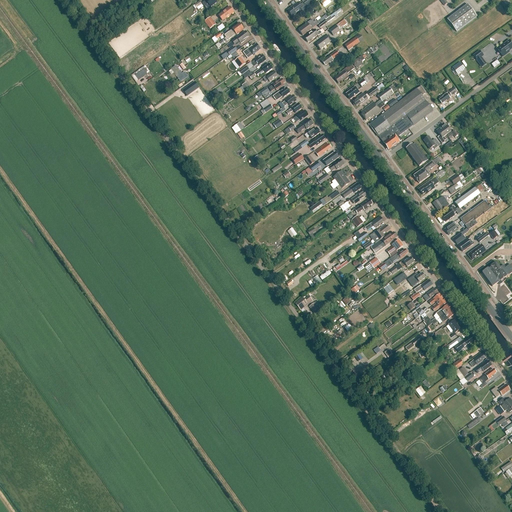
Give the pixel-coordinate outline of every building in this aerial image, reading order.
[(306,10),(316,2),(315,0),(306,0),(305,1),(302,3),(300,4),(303,7),(303,6),(306,10)] [(199,2),(194,5),(198,10),(203,7),(199,2)] [(303,7),(300,4),(299,5),(298,3),(293,6),(293,7),(287,11),(292,17),(301,10),(302,12),(306,10),(303,6),(303,7)] [(477,17),(468,5),(447,20),(457,32),(477,17)] [(222,21),(224,19),(225,20),(234,13),(230,8),(222,13),(222,14),(219,16),(222,21)] [(359,17),(363,15),(358,8),(354,10),(359,17)] [(327,23),(338,16),(337,14),(341,11),(340,10),(318,26),(320,29),(327,23)] [(216,25),(210,18),(204,22),(210,30),(216,25)] [(344,20),(329,31),(333,36),(340,31),(339,30),(347,24),(344,20)] [(311,22),(310,21),(298,30),(303,36),(319,24),(316,21),(314,23),(312,21),(311,22)] [(226,38),(241,27),(239,24),(231,29),(232,30),(224,35),(226,38)] [(243,30),(241,27),(226,38),(224,39),(226,42),(226,41),(236,35),(243,30)] [(307,43),(317,36),(318,36),(322,34),(320,31),(317,33),(315,30),(304,38),(307,43)] [(244,41),(249,37),(245,32),(232,42),(234,45),(235,44),(239,42),(240,44),(241,44),(244,42),(244,41)] [(217,39),(221,36),(219,34),(215,37),(212,40),(214,43),(218,40),(217,39)] [(320,50),(330,42),(332,41),(328,35),(326,37),(316,44),(320,50)] [(360,35),(344,46),(348,51),(350,54),(354,50),(352,48),(364,40),(360,35)] [(503,44),(496,49),(503,57),(509,52),(511,49),(511,44),(509,41),(504,45),(503,44)] [(243,53),(248,59),(255,54),(256,53),(260,50),(261,50),(256,44),(252,47),(252,46),(243,53)] [(234,47),(227,52),(227,53),(224,56),(225,58),(229,56),(237,51),(234,47)] [(333,60),(339,55),(337,51),(322,62),(325,66),(330,63),(333,61),(333,60)] [(483,56),(480,51),(473,56),(477,61),(483,56)] [(357,69),(363,64),(362,62),(365,60),(364,59),(366,57),(365,55),(363,57),(362,56),(352,63),(355,66),(357,69)] [(259,66),(266,61),(262,56),(251,64),(251,63),(246,66),(246,67),(249,70),(253,67),(253,68),(258,65),(259,66)] [(234,62),(240,69),(246,64),(240,57),(234,62)] [(457,75),(464,69),(459,62),(452,67),(457,75)] [(262,69),(256,74),(258,77),(265,72),(266,74),(272,69),(269,64),(262,69)] [(343,81),(344,82),(349,78),(347,75),(354,69),(351,65),(338,74),(339,75),(334,79),(338,84),(343,81)] [(493,74),(499,69),(496,65),(490,70),(493,74)] [(246,67),(239,72),(240,73),(242,75),(249,70),(246,67)] [(138,80),(147,74),(144,70),(135,76),(138,80)] [(268,81),(269,83),(277,77),(274,72),(266,78),(265,77),(263,79),(266,82),(268,81)] [(459,86),(463,83),(457,75),(453,78),(459,86)] [(276,81),(272,84),(273,85),(269,88),(271,92),(275,89),(276,91),(284,86),(283,84),(284,83),(282,80),(277,83),(276,81)] [(362,88),(367,84),(363,80),(359,83),(362,88)] [(250,88),(246,83),(242,86),(242,87),(239,89),(242,94),(250,88)] [(191,85),(183,90),(186,95),(194,90),(191,85)] [(356,87),(346,94),(350,100),(360,93),(356,87)] [(421,87),(417,90),(417,89),(370,125),(379,137),(381,135),(385,142),(383,143),(389,150),(400,142),(402,140),(400,137),(399,137),(433,111),(422,96),(426,93),(421,87)] [(503,91),(507,96),(511,92),(510,90),(508,87),(503,91)] [(269,92),(266,88),(260,92),(263,96),(269,92)] [(286,88),(280,93),(280,92),(273,97),(276,101),(282,96),(284,98),(290,93),(286,88)] [(365,96),(363,94),(356,99),(357,99),(353,103),(353,104),(354,106),(355,106),(356,107),(359,105),(360,106),(379,92),(376,88),(365,96)] [(361,115),(364,118),(368,114),(371,111),(373,113),(375,111),(373,109),(376,108),(376,109),(377,108),(377,107),(382,102),(393,94),(389,88),(378,97),(381,101),(375,105),(373,102),(361,112),(363,114),(361,115)] [(448,93),(446,94),(443,97),(439,100),(442,104),(446,101),(447,102),(450,99),(449,98),(451,96),(451,97),(457,92),(454,88),(448,92),(448,93)] [(292,96),(282,104),(285,107),(288,104),(290,106),(296,101),(292,96)] [(395,99),(388,104),(390,108),(397,103),(395,99)] [(266,114),(273,108),(270,104),(263,110),(261,112),(263,115),(266,113),(266,114)] [(288,115),(294,111),(296,114),(301,109),(298,104),(292,109),(286,113),(288,115)] [(379,110),(377,108),(376,109),(376,108),(373,109),(375,111),(373,113),(371,111),(368,114),(364,118),(366,121),(371,117),(371,118),(375,115),(375,116),(381,112),(379,110)] [(300,120),(301,121),(308,116),(304,111),(297,116),(293,119),(296,123),(300,120)] [(280,120),(273,125),(276,129),(283,124),(280,120)] [(303,124),(298,128),(298,127),(295,129),(298,134),(301,132),(301,131),(305,128),(307,130),(313,125),(312,124),(313,123),(312,122),(311,122),(309,120),(303,124)] [(238,133),(244,129),(239,123),(234,127),(238,133)] [(291,132),(296,128),(293,125),(288,128),(288,129),(285,131),(287,134),(291,132)] [(445,125),(441,128),(447,135),(449,138),(453,135),(452,133),(451,132),(445,125)] [(316,128),(309,134),(308,133),(305,136),(307,139),(309,137),(311,139),(320,133),(316,128)] [(447,135),(441,128),(436,131),(440,136),(437,138),(442,144),(445,142),(444,141),(446,140),(444,137),(447,135)] [(319,138),(318,137),(309,145),(311,148),(316,145),(317,146),(320,144),(319,143),(325,139),(322,136),(319,138)] [(429,137),(423,141),(430,150),(433,147),(434,150),(440,146),(435,140),(433,142),(432,141),(429,137)] [(327,143),(315,152),(319,157),(331,148),(328,144),(328,145),(327,143)] [(412,144),(406,149),(419,167),(428,161),(415,143),(412,145),(412,144)] [(327,167),(339,158),(335,152),(323,161),(327,167)] [(300,154),(292,160),(295,165),(304,159),(300,154)] [(254,158),(258,164),(262,161),(258,156),(254,158)] [(310,156),(305,159),(310,166),(315,163),(310,156)] [(340,160),(333,165),(329,168),(332,172),(336,169),(337,170),(344,165),(340,160)] [(435,166),(432,161),(423,168),(424,169),(413,176),(419,184),(430,176),(429,174),(430,174),(428,172),(435,166)] [(320,166),(317,162),(310,168),(313,172),(320,166)] [(273,174),(282,168),(280,165),(272,171),(273,174)] [(438,179),(446,173),(443,170),(435,175),(438,179)] [(339,185),(342,189),(350,183),(341,172),(333,178),(335,180),(332,182),(336,188),(339,185)] [(327,174),(318,181),(321,184),(330,178),(327,174)] [(457,175),(450,180),(454,185),(461,181),(457,175)] [(435,177),(418,190),(422,195),(426,192),(427,194),(435,188),(433,187),(439,183),(435,177)] [(342,195),(344,198),(353,192),(354,194),(361,189),(359,186),(359,185),(358,184),(357,184),(350,188),(351,189),(342,195)] [(456,185),(453,187),(448,190),(451,195),(456,192),(456,191),(459,189),(456,185)] [(475,188),(455,203),(460,210),(480,195),(475,188)] [(289,195),(286,192),(285,193),(282,190),(281,191),(283,194),(282,195),(285,198),(289,195)] [(332,200),(340,195),(337,191),(330,197),(332,200)] [(364,192),(360,195),(360,194),(352,200),(354,204),(358,201),(359,202),(362,200),(362,199),(366,196),(364,192)] [(323,199),(310,209),(313,214),(326,204),(332,200),(330,197),(328,198),(327,197),(323,200),(323,199)] [(433,204),(436,208),(440,205),(440,206),(446,201),(443,197),(433,204)] [(360,206),(361,206),(355,210),(357,214),(363,210),(364,211),(368,208),(368,207),(372,204),(369,201),(366,203),(365,202),(360,206)] [(449,205),(446,201),(440,206),(440,205),(436,208),(439,213),(449,205)] [(485,201),(460,219),(467,229),(453,239),(457,245),(465,239),(463,236),(469,231),(469,230),(477,224),(475,221),(491,209),(489,207),(485,201)] [(340,208),(343,212),(350,207),(347,202),(340,208)] [(450,210),(441,216),(446,222),(448,220),(449,220),(452,218),(454,216),(453,214),(457,211),(453,206),(449,209),(450,210)] [(352,220),(357,228),(363,224),(358,216),(352,220)] [(371,223),(365,228),(367,231),(371,228),(373,231),(380,226),(379,225),(384,222),(380,217),(371,223)] [(459,230),(455,225),(456,225),(454,223),(453,224),(445,229),(445,230),(449,236),(452,234),(453,234),(458,231),(458,230),(459,230)] [(374,233),(370,236),(372,240),(375,244),(380,241),(385,237),(383,235),(390,230),(387,226),(386,226),(385,225),(379,230),(375,234),(374,233)] [(489,235),(493,240),(498,236),(494,231),(489,235)] [(366,232),(357,239),(359,242),(368,236),(366,232)] [(392,241),(397,237),(393,233),(389,236),(389,235),(385,238),(371,248),(375,253),(385,246),(386,246),(393,241),(392,241)] [(479,243),(487,237),(485,233),(477,239),(479,243)] [(458,246),(462,252),(473,244),(469,238),(462,243),(458,246)] [(370,241),(363,247),(365,250),(372,245),(370,241)] [(392,245),(393,246),(386,251),(390,256),(390,257),(390,258),(397,253),(396,251),(403,246),(399,241),(392,245)] [(479,256),(486,251),(482,245),(475,250),(475,249),(467,255),(472,261),(479,255),(479,256)] [(398,255),(397,255),(397,254),(389,259),(393,264),(401,258),(401,259),(404,257),(408,254),(405,250),(402,252),(402,251),(398,254),(398,255)] [(373,269),(380,264),(376,258),(369,263),(373,269)] [(390,271),(393,275),(402,268),(405,266),(407,268),(414,263),(411,258),(404,262),(403,261),(399,264),(395,267),(390,271)] [(384,263),(378,267),(382,272),(387,268),(384,263)] [(511,267),(511,265),(510,265),(509,265),(505,268),(503,266),(500,268),(497,263),(496,263),(495,263),(490,266),(490,267),(490,268),(489,269),(488,269),(488,268),(487,269),(482,272),(482,273),(482,274),(491,287),(492,287),(493,287),(498,283),(498,282),(500,283),(501,284),(505,281),(506,280),(506,279),(505,278),(506,277),(506,276),(509,274),(509,275),(510,275),(510,274),(511,273),(511,267)] [(321,280),(331,274),(329,271),(319,276),(321,280)] [(397,286),(407,278),(403,273),(393,280),(397,286)] [(419,283),(425,278),(422,274),(416,278),(415,277),(412,279),(417,284),(419,283)] [(322,282),(317,276),(313,279),(317,285),(320,283),(320,284),(322,282)] [(420,290),(423,289),(424,291),(432,285),(429,280),(418,288),(420,290)] [(414,289),(410,284),(406,287),(410,292),(414,289)] [(426,302),(438,293),(435,288),(423,297),(426,302)] [(418,292),(411,298),(413,301),(421,296),(418,292)] [(435,303),(436,304),(443,299),(439,294),(433,299),(429,302),(431,306),(435,303)] [(301,311),(312,302),(309,297),(304,300),(303,298),(295,304),(301,311)] [(434,313),(440,308),(440,309),(446,304),(443,299),(436,304),(437,305),(432,309),(434,313)] [(309,307),(315,315),(320,312),(319,311),(323,308),(318,301),(314,304),(309,307)] [(412,303),(407,306),(410,311),(415,307),(412,303)] [(440,318),(451,310),(447,305),(436,314),(434,317),(437,321),(440,318)] [(420,316),(423,319),(426,316),(425,315),(429,312),(428,310),(420,316)] [(454,315),(451,310),(440,318),(443,323),(454,315)] [(426,316),(423,319),(422,320),(427,327),(432,324),(436,321),(435,319),(431,322),(426,316)] [(460,329),(456,324),(457,323),(455,320),(448,325),(454,333),(460,329)] [(376,329),(372,324),(368,327),(372,332),(376,329)] [(421,336),(412,343),(405,348),(408,351),(423,340),(421,336)] [(463,349),(467,346),(474,342),(470,337),(464,341),(463,341),(454,347),(458,353),(463,349)] [(446,345),(439,350),(442,353),(448,348),(449,348),(447,346),(446,345)] [(484,354),(483,355),(482,353),(473,360),(473,361),(469,364),(472,367),(476,364),(477,365),(483,361),(482,360),(486,357),(484,354)] [(456,370),(464,365),(460,360),(453,365),(456,370)] [(488,361),(475,370),(478,374),(483,370),(484,372),(491,366),(488,361)] [(463,368),(459,371),(464,378),(468,375),(463,368)] [(496,373),(496,372),(495,370),(494,370),(493,369),(490,372),(489,371),(483,376),(484,377),(483,377),(476,383),(479,387),(486,381),(486,380),(488,379),(488,380),(492,377),(491,377),(496,373)] [(470,374),(464,378),(467,382),(473,378),(470,374)] [(426,390),(430,387),(425,380),(422,383),(426,390)] [(496,398),(501,394),(502,396),(510,390),(506,385),(498,390),(496,387),(491,391),(496,398)] [(420,397),(423,395),(418,388),(415,391),(420,397)] [(501,406),(499,407),(503,413),(507,410),(509,413),(511,410),(511,403),(511,402),(511,401),(510,398),(506,401),(504,399),(498,402),(501,406)] [(476,418),(484,413),(480,408),(476,411),(477,411),(470,416),(473,419),(475,418),(476,418)] [(494,430),(506,421),(503,416),(495,422),(496,422),(491,426),(494,430)] [(480,420),(479,418),(467,426),(469,428),(480,420)] [(503,472),(511,466),(511,463),(511,462),(501,468),(503,472)]
